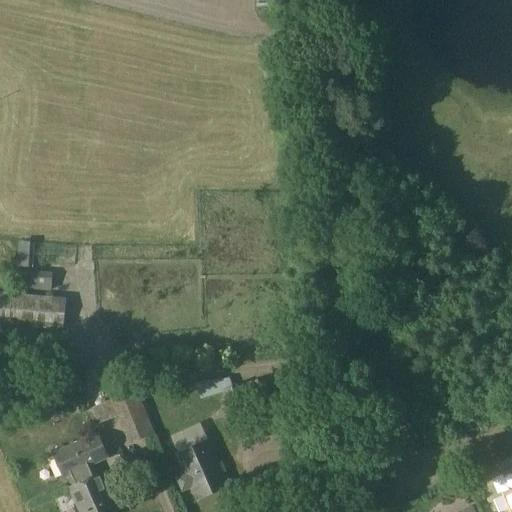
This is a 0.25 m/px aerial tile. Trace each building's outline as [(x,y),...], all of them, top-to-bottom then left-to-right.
[(30,266),(31,242),(14,241),(13,266),(30,266)] [(21,270),(20,288),(51,291),(53,272),(21,270)] [(0,322),(64,327),(66,299),(0,294),(0,322)] [(106,384),(129,442),(152,432),(129,375),(106,384)] [(250,381),(220,390),(232,432),(263,424),(250,381)] [(95,476),(91,466),(109,457),(98,434),(52,454),(63,478),(68,476),(72,486),(69,487),(80,511),(119,511),(102,473),(95,476)] [(220,463),(209,438),(176,453),(185,473),(176,477),(183,491),(191,488),(197,500),(230,486),(224,471),(225,471),(221,462),(220,463)] [(511,483),(503,487),(511,509),(511,483)] [(475,511),(471,502),(447,511),(475,511)]
